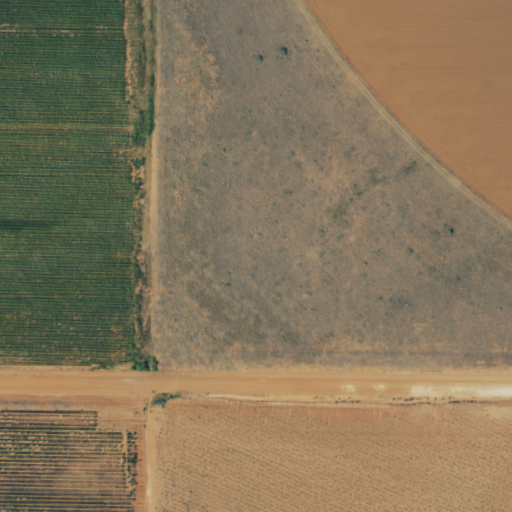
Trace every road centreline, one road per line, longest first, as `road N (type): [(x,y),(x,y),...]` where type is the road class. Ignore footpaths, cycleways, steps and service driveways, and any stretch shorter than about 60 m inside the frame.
road 1 (residential): [(180,511),(185,0)]
road 2 (residential): [(511,387),(0,383)]
